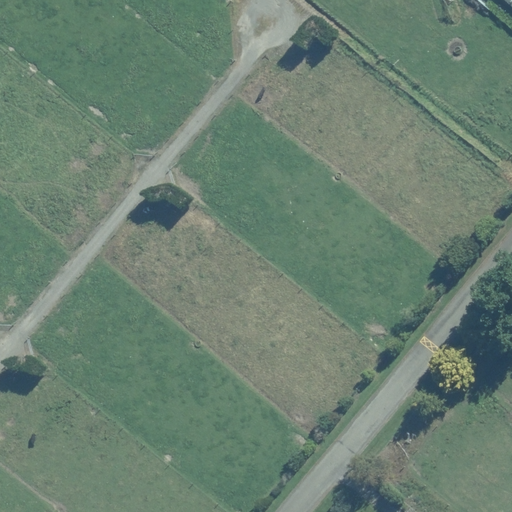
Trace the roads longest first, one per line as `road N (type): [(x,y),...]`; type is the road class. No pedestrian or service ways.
road 1 (track): [(0,380),(285,40)]
road 2 (track): [(301,511),(511,258)]
